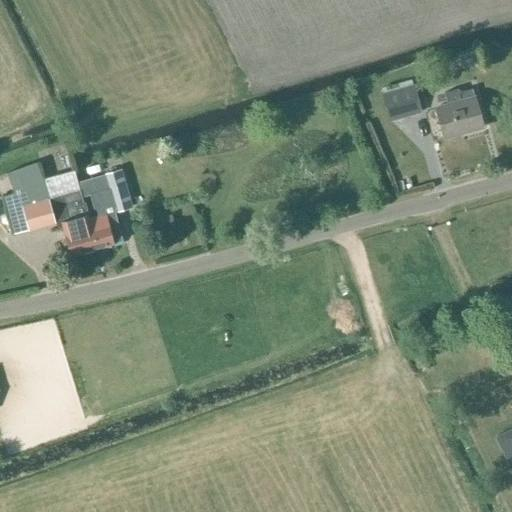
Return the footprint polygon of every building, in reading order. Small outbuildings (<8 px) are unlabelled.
[(473,54),(462,57),(465,68),(476,66),(473,54)] [(412,80),(380,89),(390,122),(421,113),(412,80)] [(474,99),(472,92),(459,95),(458,92),(445,96),(448,107),(435,111),(444,140),(483,129),(474,99)] [(84,203),(97,248),(122,241),(114,212),(132,207),(121,170),(103,175),(104,176),(79,183),(83,197),(90,195),(94,209),(97,209),(99,217),(89,219),(84,203)] [(80,253),(97,248),(84,203),(83,203),(79,191),(22,206),(28,230),(61,221),(70,253),(80,251),(80,253)]
